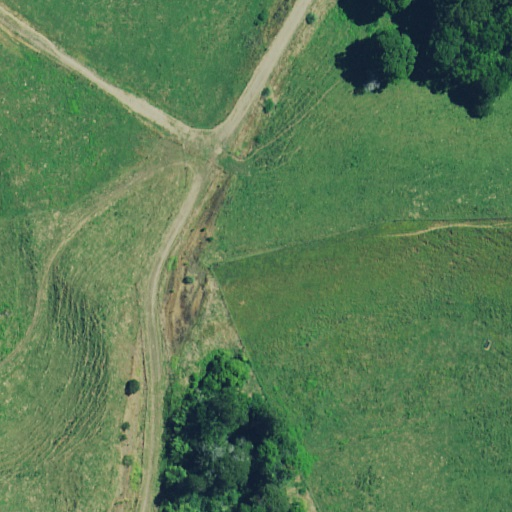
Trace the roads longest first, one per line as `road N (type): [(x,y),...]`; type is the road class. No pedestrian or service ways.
road 1 (track): [(305,0),(153,270),(147,319),(158,406),(144,511)]
road 2 (track): [(215,152),(0,17)]
